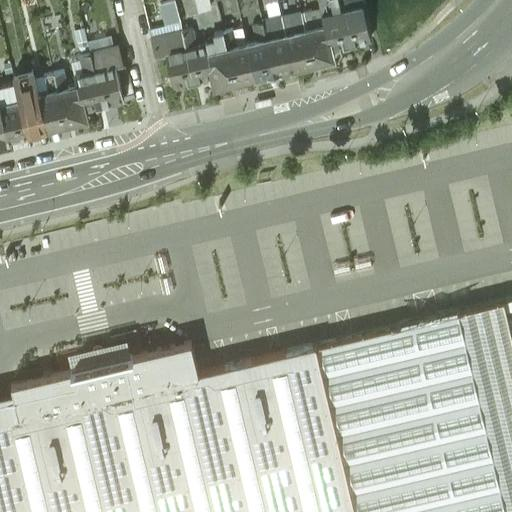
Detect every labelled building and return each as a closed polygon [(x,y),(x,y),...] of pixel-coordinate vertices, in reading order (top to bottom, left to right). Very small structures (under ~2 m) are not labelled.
[(176,0),(175,0),(163,3),(168,24),(181,21),(176,0)] [(341,0),(331,0),(334,10),(343,8),(341,0)] [(353,5),(343,8),(350,42),(373,36),(370,26),(369,26),(364,3),(353,5)] [(313,8),(303,11),(306,27),(316,24),(313,8)] [(334,10),(323,13),(325,22),(326,22),(332,46),(333,46),(350,42),(343,8),(334,10)] [(303,11),(293,13),(297,29),(306,27),(303,11)] [(277,34),(273,18),(264,20),(268,36),(277,34)] [(264,20),(254,23),(258,38),(268,36),(264,20)] [(168,24),(150,28),(157,55),(167,52),(172,72),(174,83),(195,78),(183,29),(181,21),(168,24)] [(316,24),(306,27),(315,61),(322,59),(321,58),(335,55),(333,46),(332,46),(326,22),(325,22),(316,24)] [(208,40),(197,43),(193,27),(183,29),(195,78),(214,74),(215,74),(209,50),(210,50),(208,40)] [(248,41),(237,43),(234,27),(225,30),(237,80),(243,78),(243,77),(256,74),(248,41)] [(297,29),(287,31),(295,64),(308,61),(308,62),(315,61),(306,27),(297,29)] [(215,32),(217,38),(208,40),(210,50),(209,50),(215,74),(214,74),(216,84),(230,80),(231,81),(237,80),(225,30),(215,32)] [(277,34),(268,36),(276,70),(283,69),(283,67),(295,64),(287,31),(277,34)] [(258,38),(248,41),(256,74),(269,71),(269,72),(276,70),(268,36),(258,38)] [(120,44),(92,51),(96,67),(104,101),(111,99),(111,98),(114,98),(126,95),(123,84),(122,84),(118,63),(124,61),(120,44)] [(92,51),(83,53),(87,69),(96,67),(92,51)] [(34,67),(15,72),(17,79),(30,130),(36,128),(36,127),(47,124),(39,91),(34,67)] [(87,69),(75,72),(78,81),(79,81),(85,105),(86,105),(98,102),(98,103),(104,101),(96,67),(87,69)] [(65,68),(55,70),(59,86),(69,83),(65,68)] [(55,70),(46,72),(50,88),(59,86),(55,70)] [(17,79),(0,82),(0,89),(2,100),(10,133),(11,133),(23,130),(23,131),(30,130),(17,79)] [(69,83),(59,86),(68,120),(74,119),(74,118),(78,117),(78,118),(89,115),(86,105),(85,105),(79,81),(78,81),(69,83)] [(50,88),(39,91),(47,124),(61,121),(61,122),(68,120),(59,86),(50,88)] [(10,133),(2,100),(0,100),(0,138),(12,135),(11,133),(10,133)] [(438,306),(468,305),(468,283),(437,284),(438,306)] [(15,393),(0,396),(0,511),(511,511),(511,329),(505,301),(199,370),(190,340),(101,362),(13,383),(15,393)] [(339,332),(373,323),(368,304),(334,313),(339,332)]
